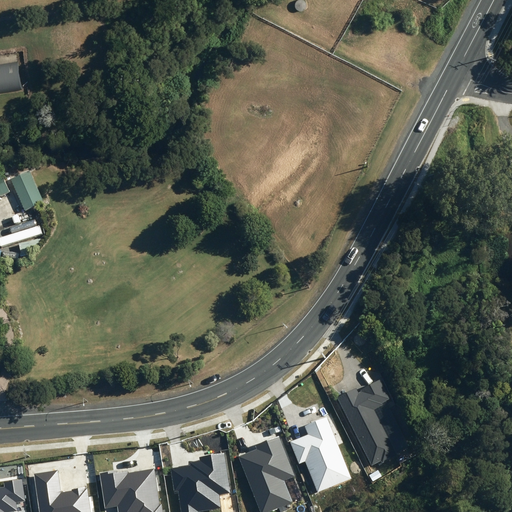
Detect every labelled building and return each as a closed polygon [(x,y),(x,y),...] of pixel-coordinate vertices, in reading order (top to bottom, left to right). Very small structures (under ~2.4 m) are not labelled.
[(17,62),(0,64),(0,90),(21,87),(17,62)] [(42,202),(28,170),(9,178),(24,210),(42,202)] [(0,198),(9,194),(0,176),(0,198)] [(41,222),(36,211),(24,217),(30,228),(41,222)] [(359,386),(339,396),(374,466),(399,454),(376,408),(392,401),(381,380),(361,390),(359,386)] [(320,491),(353,478),(330,416),(307,425),(311,433),(292,440),(301,463),(308,461),(320,491)] [(241,456),(263,511),(269,511),(295,502),(286,480),(298,475),(282,436),(258,445),(259,448),(241,456)] [(180,491),(183,511),(200,511),(201,511),(223,507),(222,495),(233,493),(227,454),(191,459),(191,464),(173,467),(177,491),(180,491)] [(37,472),(42,511),(92,511),(89,489),(64,492),(60,468),(37,472)] [(121,511),(163,511),(156,468),(131,472),(130,469),(102,474),(108,507),(120,505),(121,511)] [(0,511),(9,511),(20,509),(19,501),(28,500),(25,479),(6,482),(7,487),(0,488),(0,511)]
